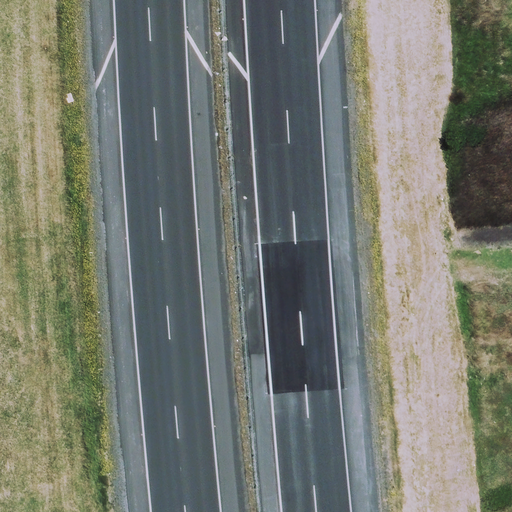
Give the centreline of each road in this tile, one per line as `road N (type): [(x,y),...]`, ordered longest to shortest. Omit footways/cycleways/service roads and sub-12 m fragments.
road 1 (motorway): [(302,0),(312,220),(341,511)]
road 2 (motorway): [(210,511),(179,0)]
